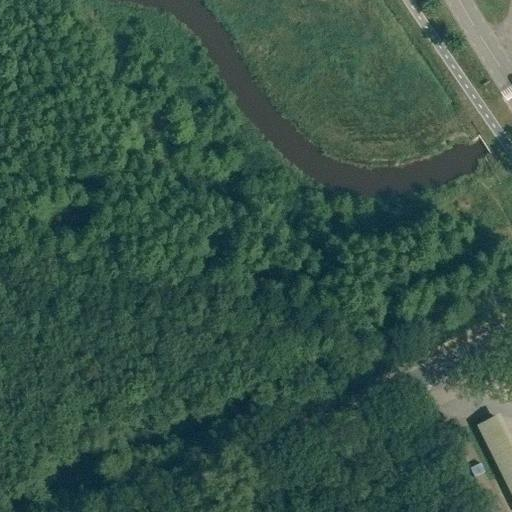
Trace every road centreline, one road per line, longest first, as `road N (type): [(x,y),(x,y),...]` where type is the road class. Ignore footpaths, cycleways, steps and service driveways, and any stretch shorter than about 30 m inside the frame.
road 1 (tertiary): [(148,511),(356,418),(511,333)]
road 2 (track): [(496,511),(430,374)]
